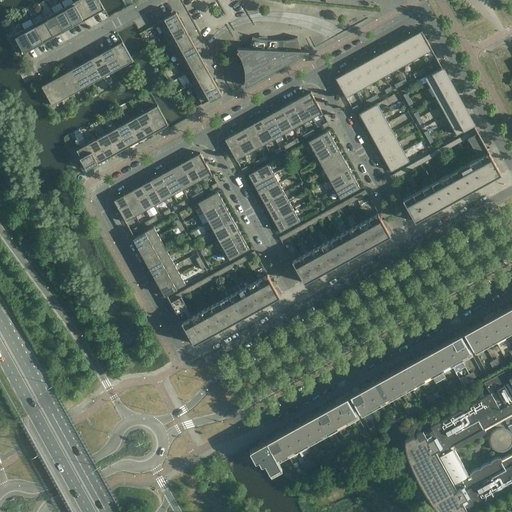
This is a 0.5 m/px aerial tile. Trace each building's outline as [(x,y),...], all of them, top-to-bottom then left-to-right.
[(94,15),(85,0),(77,0),(74,2),(84,21),(94,15)] [(102,6),(98,0),(85,0),(94,15),(97,13),(96,11),(103,7),(102,6)] [(84,21),(74,2),(64,8),(74,26),(84,21)] [(74,26),(64,8),(54,13),(64,32),(74,26)] [(182,24),(180,20),(176,12),(164,19),(164,20),(157,24),(163,34),(182,24)] [(64,32),(54,13),(44,19),(54,37),(64,32)] [(54,37),(44,19),(34,24),(44,43),(54,37)] [(44,43),(34,24),(24,30),(34,48),(44,43)] [(168,44),(188,34),(182,24),(163,34),(168,44)] [(34,48),(24,30),(14,35),(13,35),(13,36),(8,38),(16,53),(21,50),(23,54),(34,48)] [(432,50),(422,32),(421,31),(411,36),(412,38),(422,55),(432,50)] [(174,54),(193,44),(188,34),(168,44),(174,54)] [(422,55),(412,38),(411,36),(402,41),(403,43),(412,60),(422,55)] [(249,48),(243,48),(237,47),(236,48),(238,48),(237,51),(236,52),(237,53),(238,54),(239,56),(240,58),(241,61),(242,63),(243,65),(243,67),(244,68),(244,70),(244,72),(244,74),(244,76),(244,78),(244,79),(244,80),(244,81),(243,83),(244,83),(246,85),(245,86),(245,87),(304,55),(305,54),(306,53),(308,52),(309,51),(307,51),(305,51),(303,51),(301,51),(297,51),(296,51),(297,38),(298,38),(297,37),(296,37),(295,38),(293,38),(291,39),(289,39),(287,40),(285,40),(283,40),(282,40),(280,40),(279,40),(277,40),(275,40),(274,40),(273,40),(272,40),(270,40),(269,40),(267,40),(261,42),(260,42),(259,39),(259,38),(258,38),(256,38),(255,38),(253,37),(252,37),(253,37),(249,48)] [(412,60),(403,43),(402,41),(392,47),(393,48),(403,66),(412,60)] [(133,61),(124,45),(122,42),(112,48),(122,67),(132,61),(132,62),(133,61)] [(179,64),(199,54),(193,44),(174,54),(179,64)] [(403,66),(393,48),(392,47),(383,52),(384,54),(394,71),(403,66)] [(122,67),(112,48),(102,53),(103,55),(112,72),(122,67)] [(394,71),(384,54),(383,52),(374,57),(374,59),(384,76),(394,71)] [(112,72),(103,55),(102,53),(92,59),(102,78),(112,72)] [(185,74),(204,64),(199,54),(179,64),(185,74)] [(384,76),(374,59),(374,57),(364,62),(365,64),(375,81),(384,76)] [(102,78),(92,59),(82,64),(83,66),(92,83),(102,78)] [(375,81),(365,64),(364,62),(355,67),(356,69),(365,87),(375,81)] [(92,83),(83,66),(82,64),(72,70),(82,89),(92,83)] [(190,84),(210,74),(204,64),(185,74),(190,84)] [(365,87),(356,69),(355,67),(345,73),(346,74),(356,92),(365,87)] [(447,78),(441,67),(441,68),(424,77),(430,87),(447,78)] [(82,89),(72,70),(62,75),(63,77),(72,94),(82,89)] [(356,92),(346,74),(345,73),(335,78),(346,97),(356,92)] [(196,94),(215,84),(210,74),(190,84),(196,94)] [(72,94),(63,77),(62,75),(52,81),(62,100),(72,94)] [(435,97),(452,87),(447,78),(430,87),(435,97)] [(62,100),(52,81),(41,86),(52,106),(53,106),(52,105),(62,100)] [(222,95),(217,87),(215,84),(196,94),(202,104),(209,101),(210,102),(222,95)] [(440,106),(458,96),(452,87),(435,97),(440,106)] [(322,113),(312,93),(311,92),(301,97),(302,99),(312,118),(322,113)] [(445,116),(463,106),(458,96),(440,106),(445,116)] [(312,118),(302,99),(301,97),(291,102),(292,104),(303,123),(312,118)] [(303,123),(292,104),(291,102),(282,108),(283,109),(293,128),(303,123)] [(382,114),(377,104),(359,114),(364,124),(382,114)] [(166,121),(157,105),(156,106),(157,106),(147,111),(157,131),(161,129),(160,127),(167,123),(166,121)] [(451,125),(468,115),(463,106),(445,116),(451,125)] [(293,128),(283,109),(282,108),(272,113),(273,115),(284,134),(293,128)] [(157,131),(147,111),(137,117),(146,134),(147,136),(154,133),(157,131)] [(392,129),(413,118),(409,111),(388,121),(392,129)] [(284,134),(273,115),(272,113),(263,118),(264,120),(274,139),(284,134)] [(370,133),(388,123),(382,114),(364,124),(370,133)] [(474,126),(468,115),(451,125),(456,135),(473,126),(474,126)] [(146,134),(137,117),(127,122),(137,142),(141,140),(147,136),(146,134)] [(274,139),(264,120),(263,118),(253,123),(254,125),(265,144),(274,139)] [(137,142),(127,122),(117,128),(126,145),(128,147),(134,144),(137,142)] [(265,144),(254,125),(253,123),(244,129),(245,130),(255,149),(265,144)] [(375,142),(393,132),(388,123),(370,133),(375,142)] [(126,145),(117,128),(107,134),(118,153),(121,151),(128,147),(126,145)] [(489,152),(475,128),(475,129),(465,135),(467,139),(478,158),(489,152)] [(255,149),(245,130),(244,129),(235,134),(235,136),(246,155),(255,149)] [(314,151),(333,140),(328,131),(308,141),(314,151)] [(380,152),(398,142),(393,132),(375,142),(380,152)] [(118,153),(107,134),(97,139),(106,156),(108,158),(114,155),(118,153)] [(246,155),(235,136),(235,134),(225,139),(236,160),(237,160),(246,155)] [(458,144),(467,139),(465,135),(456,140),(458,144)] [(106,156),(97,139),(87,145),(98,164),(101,162),(108,158),(106,156)] [(319,161),(339,150),(333,140),(314,151),(319,161)] [(449,149),(458,144),(456,140),(447,145),(449,149)] [(385,161),(403,151),(398,142),(380,152),(385,161)] [(98,164),(87,145),(77,150),(76,150),(81,157),(79,158),(86,170),(94,166),(98,164)] [(439,154),(449,149),(447,145),(437,150),(439,154)] [(324,170),(344,159),(339,150),(319,161),(324,170)] [(430,159),(439,154),(437,150),(428,155),(430,159)] [(391,171),(409,161),(403,151),(385,161),(391,171)] [(499,172),(496,165),(489,152),(478,158),(490,179),(490,180),(501,174),(499,172)] [(212,174),(201,155),(200,153),(199,153),(190,159),(191,160),(195,168),(201,179),(211,174),(212,174)] [(421,164),(430,159),(428,155),(418,160),(421,164)] [(478,158),(469,163),(480,184),(490,179),(478,158)] [(195,168),(191,160),(190,159),(180,164),(181,165),(186,173),(192,185),(201,179),(195,168)] [(329,180),(349,169),(344,159),(324,170),(329,180)] [(411,170),(421,164),(418,160),(409,166),(411,170)] [(480,184),(469,163),(460,168),(471,189),(480,184)] [(186,173),(181,165),(180,164),(171,169),(172,171),(176,178),(183,190),(192,185),(186,173)] [(254,185),(273,174),(268,164),(248,175),(254,185)] [(402,175),(411,170),(409,166),(400,171),(402,175)] [(471,189),(460,168),(450,174),(462,194),(471,189)] [(176,178),(172,171),(171,169),(162,174),(163,176),(167,184),(173,195),(183,190),(176,178)] [(334,189),(354,178),(349,169),(329,180),(334,189)] [(392,180),(402,175),(400,171),(389,176),(392,180)] [(167,184),(163,176),(162,174),(152,179),(153,181),(157,189),(164,200),(173,195),(167,184)] [(259,194),(279,183),(273,174),(254,185),(259,194)] [(462,194),(450,174),(441,179),(452,200),(462,194)] [(340,199),(360,188),(354,178),(334,189),(340,199)] [(157,189),(153,181),(152,179),(143,185),(144,186),(148,194),(154,205),(164,200),(157,189)] [(452,200),(441,179),(431,184),(443,205),(452,200)] [(264,203),(284,192),(279,183),(259,194),(264,203)] [(443,205),(431,184),(422,189),(433,210),(443,205)] [(148,194),(144,186),(143,185),(133,190),(134,192),(138,199),(145,211),(154,205),(148,194)] [(433,210),(422,189),(413,194),(424,215),(433,210)] [(138,199),(134,192),(133,190),(124,195),(125,197),(129,205),(135,216),(145,211),(138,199)] [(357,200),(367,194),(365,190),(355,196),(357,200)] [(203,213),(223,202),(221,198),(217,192),(215,193),(197,203),(203,213)] [(269,213),(289,202),(284,192),(264,203),(269,213)] [(424,215),(413,194),(403,200),(403,199),(402,200),(415,222),(425,216),(424,215)] [(129,205),(125,197),(124,195),(114,200),(125,222),(126,221),(135,216),(129,205)] [(347,205),(357,200),(355,196),(345,201),(347,205)] [(338,210),(347,205),(345,201),(336,206),(338,210)] [(226,212),(228,211),(225,205),(223,202),(203,213),(208,222),(226,212)] [(275,222),(294,211),(289,202),(269,213),(275,222)] [(329,215),(338,210),(336,206),(326,211),(329,215)] [(213,232),(233,221),(231,217),(228,211),(226,212),(208,222),(213,232)] [(282,231),(300,221),(294,211),(275,222),(280,232),(282,231)] [(319,220),(329,215),(326,211),(317,216),(319,220)] [(390,235),(382,220),(378,213),(377,213),(377,214),(368,219),(380,241),(390,235)] [(310,226),(319,220),(317,216),(308,221),(310,226)] [(380,241),(368,219),(358,224),(370,246),(380,241)] [(236,231),(238,230),(235,224),(233,221),(213,232),(219,241),(236,231)] [(301,231),(310,226),(308,221),(298,227),(301,231)] [(370,246),(358,224),(349,229),(361,251),(370,246)] [(151,241),(159,237),(153,227),(146,231),(135,237),(134,238),(140,247),(151,241)] [(291,236),(301,231),(298,227),(289,232),(291,236)] [(361,251),(349,229),(339,235),(352,257),(361,251)] [(224,250),(244,240),(242,236),(238,230),(236,231),(219,241),(224,250)] [(281,241),(291,236),(289,232),(279,237),(281,241)] [(352,257),(339,235),(330,240),(342,262),(352,257)] [(157,251),(164,246),(159,237),(151,241),(140,247),(145,257),(146,257),(157,251)] [(247,251),(249,249),(246,243),(244,240),(224,250),(229,260),(247,251)] [(342,262),(330,240),(321,245),(333,267),(342,262)] [(333,267),(321,245),(311,250),(323,272),(333,267)] [(162,260),(169,256),(164,246),(157,251),(146,257),(145,257),(150,266),(151,266),(162,260)] [(323,272),(311,250),(302,255),(314,277),(323,272)] [(246,261),(256,255),(254,251),(244,257),(246,261)] [(314,277),(302,255),(292,261),(292,260),(292,261),(304,283),(314,277)] [(167,269),(175,265),(169,256),(162,260),(151,266),(150,266),(155,276),(156,276),(167,269)] [(237,266),(246,261),(244,257),(235,262),(237,266)] [(227,271),(237,266),(235,262),(225,267),(227,271)] [(172,279),(180,275),(175,265),(167,269),(156,276),(155,276),(161,285),(172,279)] [(218,276),(227,271),(225,267),(216,272),(218,276)] [(209,281),(218,276),(216,272),(206,277),(209,281)] [(279,297),(271,281),(267,274),(266,275),(267,275),(257,280),(269,302),(279,297)] [(178,289),(185,285),(180,275),(172,279),(161,285),(166,295),(167,295),(178,289)] [(199,287),(209,281),(206,277),(197,283),(199,287)] [(269,302),(257,280),(248,285),(260,307),(269,302)] [(190,292),(199,287),(197,283),(188,288),(190,292)] [(260,307),(248,285),(238,291),(250,313),(260,307)] [(181,297),(190,292),(188,288),(178,293),(181,297)] [(250,313),(238,291),(229,296),(241,318),(250,313)] [(178,293),(169,298),(168,299),(170,303),(181,322),(182,322),(191,316),(181,297),(178,293)] [(241,318),(229,296),(219,301),(232,323),(241,318)] [(232,323),(219,301),(210,306),(222,328),(232,323)] [(222,328),(210,306),(201,311),(213,333),(222,328)] [(511,333),(511,324),(504,310),(503,310),(503,311),(495,316),(495,315),(494,315),(506,337),(511,333)] [(201,311),(191,316),(203,338),(213,333),(201,311)] [(506,337),(494,315),(493,316),(493,317),(485,321),(485,320),(484,321),(496,343),(506,337)] [(203,338),(191,316),(182,322),(181,322),(193,344),(203,338)] [(496,343),(484,321),(483,321),(484,322),(475,327),(475,326),(474,326),(486,348),(496,343)] [(486,348),(474,326),(473,327),(474,328),(465,332),(465,331),(463,332),(475,354),(486,348)] [(472,356),(460,334),(459,334),(460,335),(451,340),(451,339),(450,339),(462,361),(472,356)] [(462,361),(450,339),(449,340),(450,341),(441,345),(441,344),(440,345),(452,367),(462,361)] [(452,367),(440,345),(439,345),(440,346),(431,351),(431,350),(430,350),(442,372),(452,367)] [(442,372),(430,350),(429,351),(430,352),(421,356),(420,356),(432,378),(442,372)] [(432,378),(420,356),(419,356),(420,357),(411,362),(411,361),(410,361),(422,383),(432,378)] [(422,383),(410,361),(409,362),(410,363),(401,367),(400,367),(412,389),(422,383)] [(412,389),(400,367),(399,367),(400,368),(391,373),(391,372),(390,373),(402,394),(412,389)] [(511,368),(484,383),(490,393),(430,426),(432,429),(422,434),(420,431),(416,434),(416,435),(414,436),(414,435),(406,439),(405,440),(404,441),(404,442),(404,445),(405,447),(405,449),(406,452),(406,454),(407,456),(408,458),(409,461),(410,463),(411,467),(415,476),(417,480),(419,482),(421,486),(424,492),(428,497),(430,501),(432,504),(434,507),(435,508),(437,511),(438,511),(464,511),(465,511),(463,508),(473,503),(474,506),(475,506),(484,500),(484,501),(495,495),(511,485),(511,368)] [(402,394),(390,373),(389,373),(390,374),(381,378),(380,378),(392,400),(402,394)] [(392,400),(380,378),(379,378),(380,379),(371,384),(371,383),(370,384),(382,405),(392,400)] [(382,405),(370,384),(369,384),(370,385),(361,389),(360,389),(372,411),(382,405)] [(372,411),(360,389),(359,390),(360,390),(351,395),(351,394),(350,395),(362,417),(372,411)] [(359,418),(346,397),(345,397),(346,398),(337,403),(337,402),(336,402),(348,424),(359,418)] [(348,424),(336,402),(335,403),(336,404),(327,408),(327,407),(326,408),(338,430),(348,424)] [(338,430),(326,408),(325,408),(326,409),(318,414),(317,413),(316,413),(328,435),(338,430)] [(328,435),(316,413),(315,414),(316,415),(308,419),(307,418),(306,419),(318,441),(328,435)] [(318,441),(306,419),(305,419),(306,420),(298,425),(297,424),(296,424),(308,446),(318,441)] [(308,446),(296,424),(295,425),(296,426),(288,430),(287,429),(286,430),(298,452),(308,446)] [(298,452),(286,430),(285,430),(286,431),(278,436),(277,435),(276,435),(288,457),(298,452)] [(288,457),(276,435),(275,436),(276,437),(268,441),(267,440),(266,441),(278,463),(288,457)] [(278,463),(266,441),(265,441),(266,442),(256,448),(255,447),(249,450),(255,461),(258,459),(261,464),(264,462),(269,472),(280,466),(278,463)]
